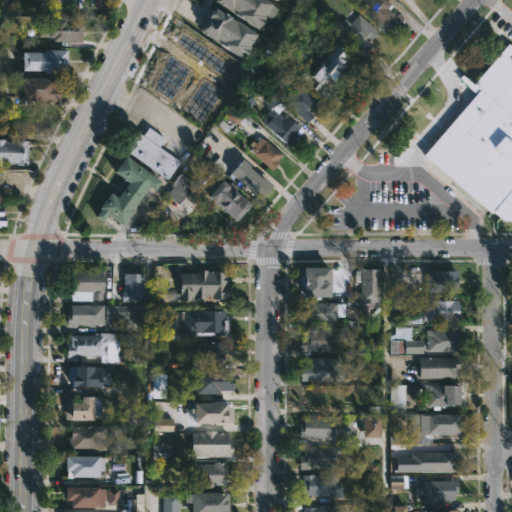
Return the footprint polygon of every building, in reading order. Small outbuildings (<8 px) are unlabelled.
[(264,0),(271,5),(263,16),(265,17),(264,20),(258,30),(235,14),(236,12),(219,0),(264,0)] [(396,25),(388,34),(362,11),(371,0),(384,0),(389,4),(386,8),(393,14),(392,15),(394,17),(393,19),(398,23),(396,25)] [(214,8),(223,14),(224,12),(231,18),(231,19),(257,35),(249,46),(251,47),(242,60),(200,31),(214,8)] [(358,14),(378,31),(370,40),(368,39),(366,41),(373,46),(366,55),(336,29),(345,19),(350,24),(358,14)] [(63,20),(63,24),(82,24),(82,43),(60,43),(60,41),(51,41),(51,38),(37,37),(37,25),(46,25),(46,23),(51,23),(51,20),(63,20)] [(234,71),(226,85),(208,74),(176,52),(185,36),(218,59),(226,65),(234,71)] [(511,232),(496,232),(496,221),(498,218),(490,211),(489,213),(422,155),(478,90),(471,84),(507,43),(511,47),(511,232)] [(342,74),(328,88),(325,85),(317,93),(307,84),(312,79),(309,77),(320,65),(319,64),(334,46),(347,57),(344,61),(349,65),(342,74)] [(66,71),(66,74),(20,71),(20,52),(42,53),(43,50),(66,50),(66,71)] [(186,73),(170,97),(154,87),(171,63),(186,73)] [(54,78),(54,86),(59,86),(59,101),(21,101),(21,77),(54,78)] [(219,91),(198,121),(184,111),(204,82),(219,91)] [(318,100),(310,109),(309,108),(307,110),(312,115),(306,123),(282,102),(298,83),(318,100)] [(263,91),(282,106),(277,113),(283,118),(285,116),(301,129),(287,147),(263,125),(265,123),(261,119),(268,111),(265,108),(267,106),(258,98),(263,91)] [(240,122),(255,136),(260,129),(245,116),(240,122)] [(154,133),(162,138),(156,147),(178,162),(165,180),(123,150),(135,132),(141,135),(146,127),(154,133)] [(259,137),(264,140),(281,155),(276,161),(278,163),(271,171),(249,150),(252,147),(249,145),(252,141),(255,144),(258,141),(256,139),(258,136),(259,137)] [(0,139),(4,139),(4,141),(27,141),(27,143),(29,143),(29,147),(27,147),(28,163),(23,163),(23,166),(3,164),(3,166),(0,166),(0,139)] [(160,182),(152,193),(146,189),(131,209),(133,210),(121,226),(106,215),(101,222),(94,217),(101,208),(99,207),(109,193),(116,198),(128,182),(113,172),(125,156),(160,182)] [(248,168),(262,180),(263,179),(272,186),(259,200),(229,174),(242,159),(250,166),(248,168)] [(193,184),(177,204),(165,195),(172,186),(170,184),(179,173),(193,184)] [(221,180),(226,185),(229,181),(241,191),(238,194),(245,200),(248,196),(252,200),(235,221),(206,196),(221,180)] [(330,268),(330,295),(303,295),(303,286),(301,286),(301,273),(303,273),(303,265),(330,265),(330,268)] [(379,301),(376,306),(366,305),(366,310),(360,310),(360,267),(379,268),(379,301)] [(206,268),(206,270),(211,270),(211,269),(224,269),(225,285),(228,285),(228,297),(212,298),(212,295),(204,295),(204,297),(192,298),(192,299),(163,299),(163,307),(152,307),(153,292),(179,292),(179,271),(198,271),(198,268),(206,268)] [(103,270),(102,299),(71,299),(71,290),(65,289),(65,271),(70,271),(70,269),(103,270)] [(425,291),(425,273),(429,273),(429,270),(457,270),(457,292),(425,291)] [(144,272),(143,301),(121,300),(121,290),(123,290),(123,272),(144,272)] [(419,297),(419,305),(405,305),(405,311),(402,311),(402,321),(388,321),(389,296),(419,297)] [(458,320),(422,319),(422,299),(458,299),(458,320)] [(336,301),(336,303),(344,302),(344,315),(337,315),(337,321),(333,321),(333,324),(327,324),(327,322),(300,322),(300,310),(303,310),(303,302),(336,301)] [(75,326),(66,326),(66,312),(69,312),(69,304),(102,304),(102,325),(75,324),(75,326)] [(111,317),(105,317),(105,304),(130,304),(130,317),(111,317)] [(224,314),(224,318),(228,318),(227,329),(223,329),(223,334),(182,334),(183,319),(180,319),(180,310),(183,310),(183,309),(224,310),(224,314)] [(421,340),(409,340),(409,327),(390,327),(389,353),(421,354),(421,340)] [(318,328),(338,329),(338,350),(299,350),(299,336),(304,336),(304,328),(318,328)] [(453,328),(458,329),(458,351),(425,351),(426,328),(453,328)] [(114,333),(114,340),(119,340),(119,362),(100,362),(100,355),(75,355),(75,357),(66,357),(66,342),(69,342),(69,335),(94,335),(94,333),(114,333)] [(224,363),(196,363),(196,342),(211,342),(211,340),(219,340),(219,350),(222,350),(222,356),(224,356),(224,363)] [(139,352),(126,351),(126,361),(139,362),(139,352)] [(422,378),(417,378),(417,356),(458,357),(457,376),(453,376),(453,378),(422,378)] [(324,358),(341,359),(341,382),(298,381),(298,358),(324,358)] [(99,380),(99,388),(69,388),(69,386),(66,386),(66,369),(70,369),(70,367),(102,368),(102,380),(99,380)] [(227,374),(231,375),(231,388),(227,388),(227,394),(220,393),(220,399),(204,399),(204,392),(203,394),(194,394),(194,370),(227,370),(227,374)] [(459,384),(459,403),(446,403),(446,405),(427,406),(426,394),(411,395),(411,384),(459,384)] [(402,385),(388,385),(388,415),(403,414),(402,385)] [(310,409),(300,409),(300,394),(302,394),(302,387),(335,387),(335,407),(310,407),(310,409)] [(92,420),(65,419),(65,399),(79,399),(80,395),(101,396),(101,416),(92,415),(92,420)] [(226,405),(232,406),(232,421),(194,421),(194,411),(190,411),(190,407),(194,407),(194,401),(226,402),(226,405)] [(458,414),(458,435),(430,435),(430,444),(415,444),(415,432),(406,432),(406,414),(458,414)] [(379,434),(379,436),(361,436),(362,415),(379,415),(379,434)] [(331,418),(350,418),(350,425),(352,425),(352,433),(349,433),(349,439),(297,438),(298,425),(301,425),(302,417),(331,418)] [(172,431),(172,419),(153,418),(152,431),(172,431)] [(103,450),(68,449),(68,436),(70,436),(70,425),(106,425),(106,440),(103,439),(103,450)] [(216,430),(227,431),(227,440),(231,440),(231,458),(191,457),(191,431),(216,430)] [(403,448),(403,460),(414,461),(414,451),(459,452),(459,470),(454,470),(454,472),(400,470),(401,461),(389,461),(389,435),(403,435),(403,448)] [(151,459),(168,460),(169,445),(152,445),(151,459)] [(340,445),(340,453),(335,453),(335,468),(299,469),(299,454),(303,454),(303,445),(327,447),(327,445),(340,445)] [(98,455),(98,456),(103,456),(103,469),(98,469),(98,476),(69,476),(69,473),(66,473),(66,469),(64,469),(64,454),(98,455)] [(225,473),(230,473),(230,486),(212,486),(209,488),(203,488),(201,486),(189,486),(189,464),(212,464),(212,462),(225,462),(225,473)] [(314,474),(314,475),(336,476),(336,483),(341,483),(341,498),(327,498),(327,495),(308,495),(308,496),(299,496),(299,483),(302,483),(302,474),(314,474)] [(389,486),(401,487),(402,476),(389,475),(389,486)] [(454,493),(454,500),(433,500),(433,502),(421,502),(421,494),(413,495),(413,487),(421,487),(421,481),(457,480),(457,491),(454,491),(454,493)] [(118,500),(118,504),(107,504),(107,500),(102,500),(102,506),(69,506),(70,504),(66,503),(66,499),(64,499),(64,485),(98,486),(98,487),(102,488),(118,489),(118,500)] [(227,502),(226,511),(191,511),(191,502),(184,502),(184,493),(191,493),(191,490),(227,491),(227,502)] [(161,511),(177,511),(178,494),(162,494),(161,511)]
